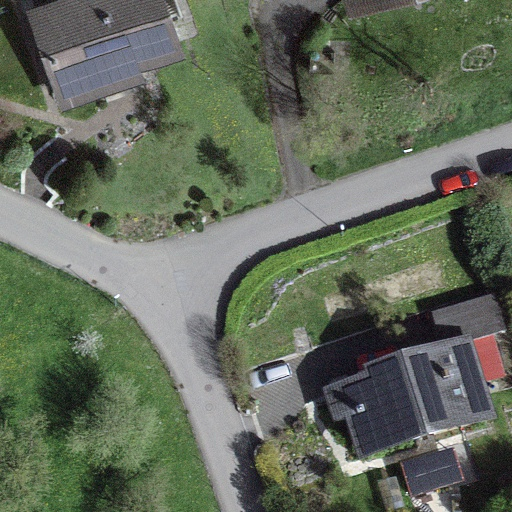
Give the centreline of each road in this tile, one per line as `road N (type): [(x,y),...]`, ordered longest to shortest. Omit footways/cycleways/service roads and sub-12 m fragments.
road 1 (residential): [(179,307),(248,251),(511,163)]
road 2 (residential): [(179,307),(247,511)]
road 3 (residential): [(0,223),(179,307)]
